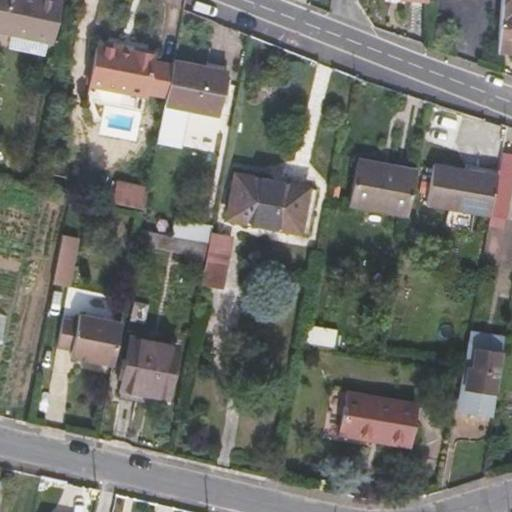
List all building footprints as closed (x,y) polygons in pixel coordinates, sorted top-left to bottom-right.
[(0,0),(0,29),(54,41),(63,1),(56,0),(0,0)] [(511,0),(500,0),(496,52),(511,53),(511,0)] [(142,98),(142,96),(166,101),(172,66),(149,62),(150,57),(95,47),(87,88),(142,98)] [(218,112),(226,72),(173,61),(172,66),(166,101),(159,137),(179,141),(186,106),(218,112)] [(84,101),(139,112),(142,98),(87,88),(84,101)] [(505,216),(511,172),(511,153),(500,151),(496,175),(490,213),(505,216)] [(356,159),(347,202),(407,214),(414,177),(382,172),(383,163),(356,159)] [(414,177),(416,170),(383,163),(382,172),(414,177)] [(432,163),(425,202),(490,213),(496,175),(432,163)] [(235,174),(227,216),(284,227),(291,193),(271,189),(273,181),(235,174)] [(149,185),(119,177),(114,201),(144,208),(149,185)] [(292,185),(273,181),(271,189),(291,193),(292,185)] [(307,231),(315,189),(292,185),(291,193),(303,196),(297,229),(307,231)] [(291,193),(284,227),(297,229),(303,196),(291,193)] [(197,224),(174,220),(172,233),(194,238),(197,224)] [(209,241),(194,238),(172,233),(140,228),(138,243),(174,250),(173,260),(205,266),(209,241)] [(69,287),(78,239),(62,235),(52,284),(69,287)] [(220,286),(229,238),(211,235),(209,241),(205,266),(202,282),(220,286)] [(73,350),(72,355),(114,363),(122,321),(80,313),(78,320),(63,317),(58,346),(73,350)] [(0,335),(7,337),(10,320),(0,318),(0,335)] [(118,398),(164,407),(176,348),(129,339),(118,398)] [(474,366),(477,349),(467,347),(463,370),(456,407),(464,408),(470,365),(474,366)] [(492,413),(502,353),(477,349),(474,366),(470,365),(464,408),(492,413)] [(415,406),(348,393),(342,423),(382,431),(380,440),(407,445),(415,406)] [(380,440),(382,431),(342,423),(340,432),(380,440)]
